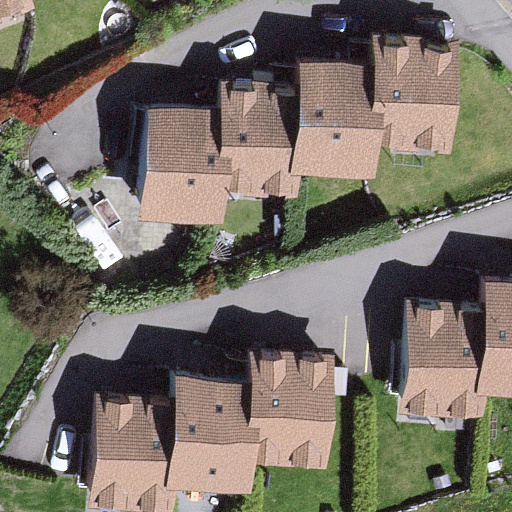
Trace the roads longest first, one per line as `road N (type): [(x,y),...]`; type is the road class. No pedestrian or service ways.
road 1 (residential): [(73,368),(93,346),(126,331),(511,225)]
road 2 (residential): [(288,0),(96,91)]
